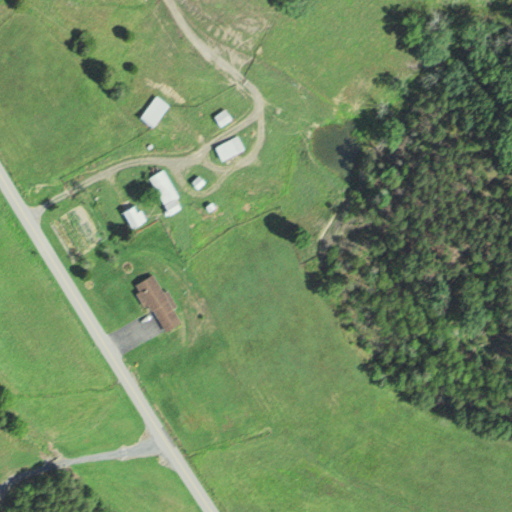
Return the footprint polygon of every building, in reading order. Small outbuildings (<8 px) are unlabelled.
[(140,118),(155,96),(168,105),(153,127),(140,118)] [(213,117),(222,109),(230,117),(222,126),(213,117)] [(216,147),(238,136),(245,149),(223,161),(216,147)] [(147,179),(157,172),(158,172),(162,169),(179,197),(176,199),(181,208),(170,216),(147,179)] [(197,175),(204,182),(198,188),(191,181),(197,175)] [(233,192),(234,175),(282,178),(281,195),(233,192)] [(121,212),(133,204),(144,220),(131,228),(121,212)] [(136,293),(140,290),(137,285),(153,275),(181,320),(164,330),(148,304),(144,307),(136,293)]
